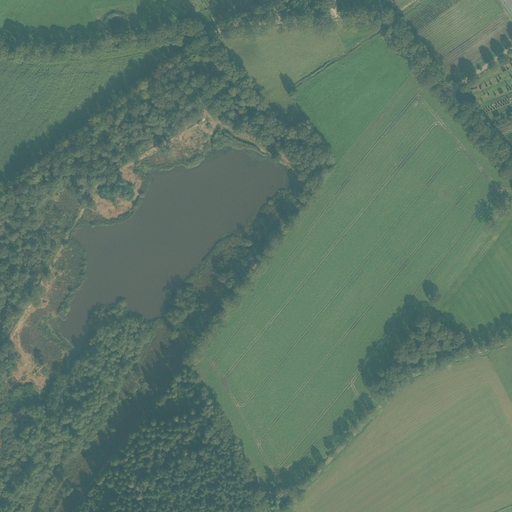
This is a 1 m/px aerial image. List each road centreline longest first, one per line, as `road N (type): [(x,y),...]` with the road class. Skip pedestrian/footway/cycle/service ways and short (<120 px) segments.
road 1 (unclassified): [(0,194),(233,25),(383,19),(448,93)]
road 2 (track): [(231,511),(253,497),(299,489),(407,377),(511,341)]
road 3 (track): [(0,311),(16,185)]
